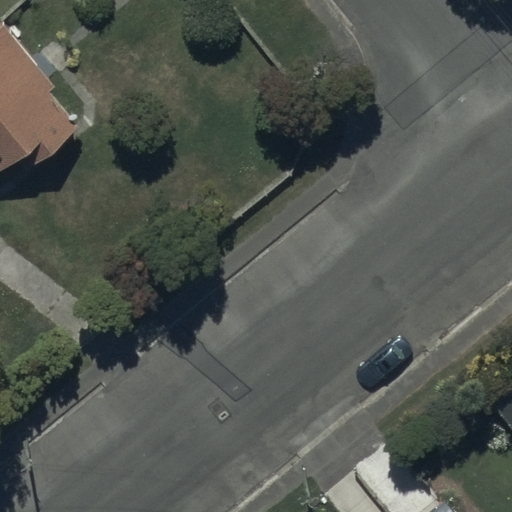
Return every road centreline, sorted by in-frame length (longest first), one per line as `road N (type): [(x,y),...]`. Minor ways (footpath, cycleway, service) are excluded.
road 1 (unclassified): [(511,166),(91,511)]
road 2 (residential): [(511,117),(415,0)]
